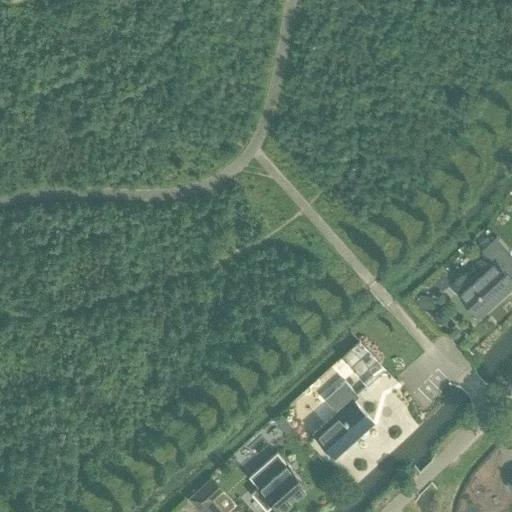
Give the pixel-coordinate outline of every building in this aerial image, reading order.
[(511,276),(496,259),(459,291),(480,314),(511,284),(511,276)] [(340,357),(366,386),(385,369),(359,340),(340,357)] [(324,398),(336,413),(313,433),(333,456),(372,421),(353,400),(358,396),(344,380),(324,398)] [(249,475),(259,487),(251,493),(266,510),(273,503),(279,509),(306,485),(276,451),(249,475)] [(211,478),(189,498),(201,511),(223,511),(212,499),(222,490),(211,478)]
